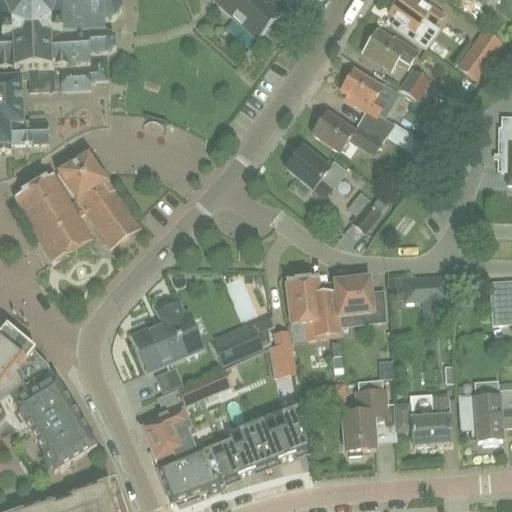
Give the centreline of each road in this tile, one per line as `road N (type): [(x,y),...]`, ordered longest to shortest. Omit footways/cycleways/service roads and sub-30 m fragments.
road 1 (residential): [(149,511),(95,374),(92,335),(222,188)]
road 2 (residential): [(263,511),(323,498),(511,483)]
road 3 (residential): [(447,267),(336,261),(222,188)]
road 4 (residential): [(222,188),(353,0)]
